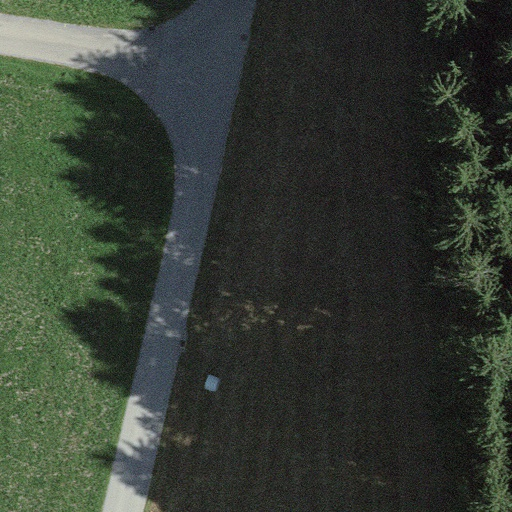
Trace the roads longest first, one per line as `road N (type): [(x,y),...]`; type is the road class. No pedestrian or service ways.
road 1 (residential): [(217,77),(119,511)]
road 2 (residential): [(217,77),(0,36)]
